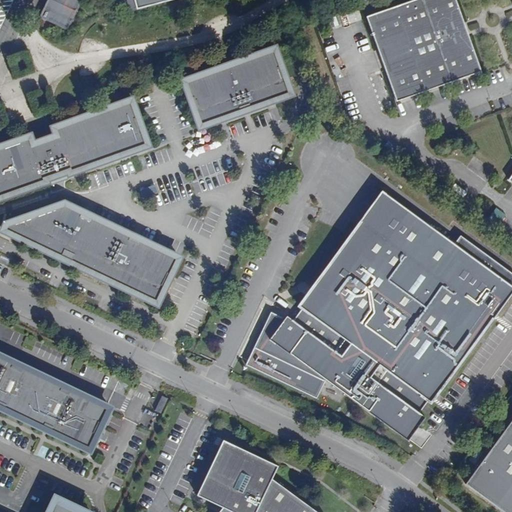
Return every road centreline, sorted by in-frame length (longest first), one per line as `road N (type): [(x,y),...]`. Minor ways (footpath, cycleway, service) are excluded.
road 1 (unclassified): [(435,511),(395,482),(0,291)]
road 2 (unknown): [(142,396),(0,336)]
road 3 (unknown): [(183,164),(113,193),(119,205),(160,225)]
